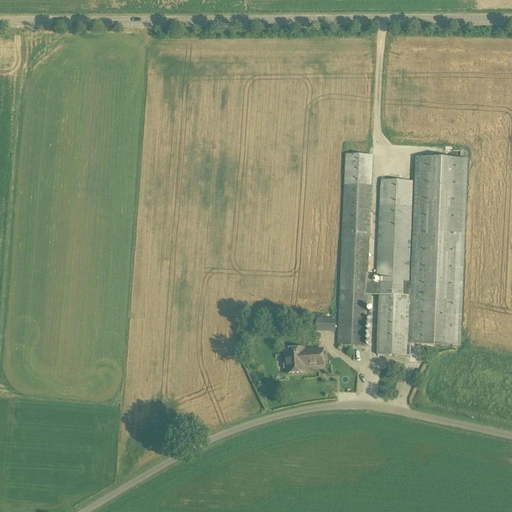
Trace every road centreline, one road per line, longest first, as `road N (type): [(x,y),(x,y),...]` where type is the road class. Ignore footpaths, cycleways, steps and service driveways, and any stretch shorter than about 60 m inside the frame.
road 1 (tertiary): [(511,22),(0,23)]
road 2 (unclassified): [(84,511),(194,449),(274,418),(357,406),(511,436)]
